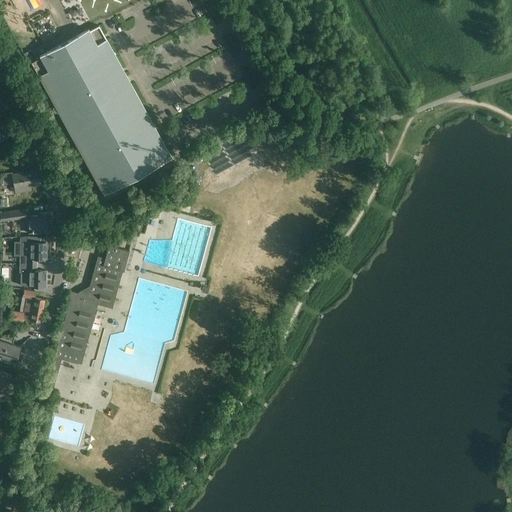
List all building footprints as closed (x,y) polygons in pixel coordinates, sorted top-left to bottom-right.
[(44,27),(57,22),(54,15),(42,19),(44,27)] [(49,37),(63,31),(60,23),(46,29),(49,37)] [(79,36),(31,62),(104,194),(171,157),(99,25),(88,31),(85,33),(84,31),(78,34),(79,36)] [(0,139),(9,135),(0,116),(0,139)] [(2,176),(4,185),(13,183),(15,193),(31,190),(30,187),(41,185),(38,169),(2,176)] [(8,198),(10,209),(24,207),(23,196),(8,198)] [(25,210),(5,212),(6,220),(26,218),(25,210)] [(27,214),(29,233),(44,232),(54,231),(52,211),(27,214)] [(20,254),(19,263),(35,264),(35,258),(45,258),(46,242),(40,242),(40,236),(28,237),(20,236),(20,242),(22,242),(22,254),(20,254)] [(52,354),(43,387),(52,390),(53,390),(53,389),(61,359),(67,361),(68,360),(67,360),(76,326),(81,327),(88,301),(98,304),(108,267),(123,271),(129,250),(108,245),(105,258),(97,256),(88,290),(86,290),(80,293),(79,295),(71,293),(55,354),(52,354)] [(19,263),(19,272),(22,272),(22,285),(30,285),(35,285),(45,286),(45,270),(35,270),(35,264),(19,263)] [(35,297),(36,291),(24,289),(23,296),(26,296),(24,312),(11,310),(10,320),(22,322),(23,318),(31,319),(40,321),(44,299),(35,297)] [(121,301),(123,292),(108,289),(106,299),(121,301)] [(105,330),(106,322),(99,321),(98,329),(105,330)] [(80,327),(74,354),(89,357),(93,340),(87,338),(88,334),(92,335),(93,330),(80,327)] [(0,355),(6,357),(15,360),(20,347),(0,340),(0,355)] [(11,374),(0,370),(0,388),(6,391),(11,374)] [(52,511),(28,500),(23,510),(27,511),(52,511)]
